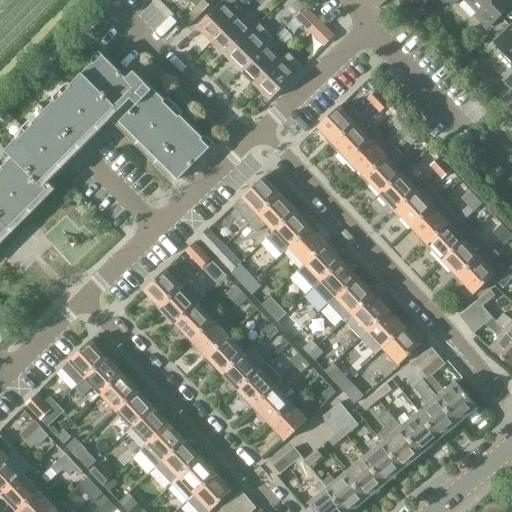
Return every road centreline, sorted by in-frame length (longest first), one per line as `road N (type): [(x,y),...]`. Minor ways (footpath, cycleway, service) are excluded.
road 1 (residential): [(260,130),(511,402)]
road 2 (residential): [(282,511),(87,298)]
road 3 (residential): [(87,298),(246,143)]
road 4 (residential): [(102,0),(246,143)]
road 5 (residential): [(260,130),(371,25)]
road 6 (residential): [(0,381),(87,298)]
